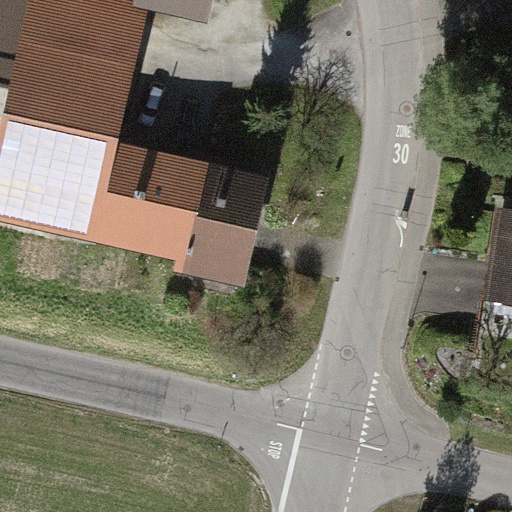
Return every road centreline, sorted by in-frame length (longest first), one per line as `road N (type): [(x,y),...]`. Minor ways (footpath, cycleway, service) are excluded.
road 1 (residential): [(388,0),(399,62),(393,159),(332,437)]
road 2 (unclassified): [(332,437),(0,362)]
road 3 (residential): [(511,484),(332,437)]
